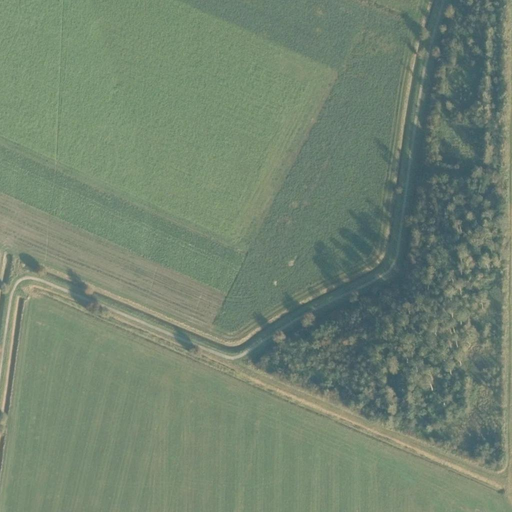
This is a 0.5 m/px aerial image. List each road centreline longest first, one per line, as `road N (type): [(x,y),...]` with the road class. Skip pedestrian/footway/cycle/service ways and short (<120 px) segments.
road 1 (track): [(509,484),(511,139)]
road 2 (track): [(509,504),(509,484),(231,358)]
